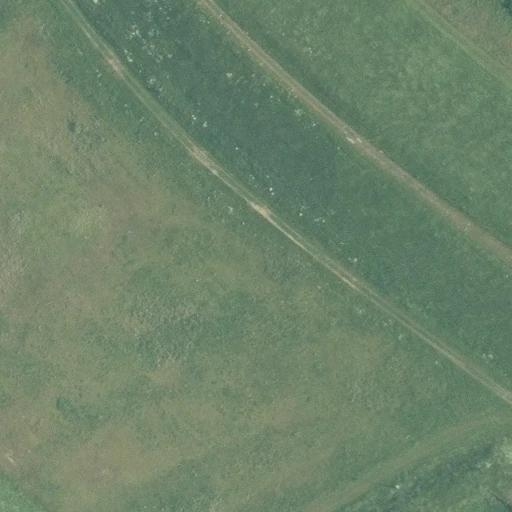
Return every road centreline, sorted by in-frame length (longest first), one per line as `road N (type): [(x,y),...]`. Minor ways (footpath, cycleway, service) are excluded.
road 1 (track): [(64,0),(146,99),(249,199),(511,398)]
road 2 (track): [(511,255),(427,200),(288,85),(203,0)]
road 3 (track): [(511,418),(465,428),(313,511)]
road 4 (track): [(511,82),(412,0)]
